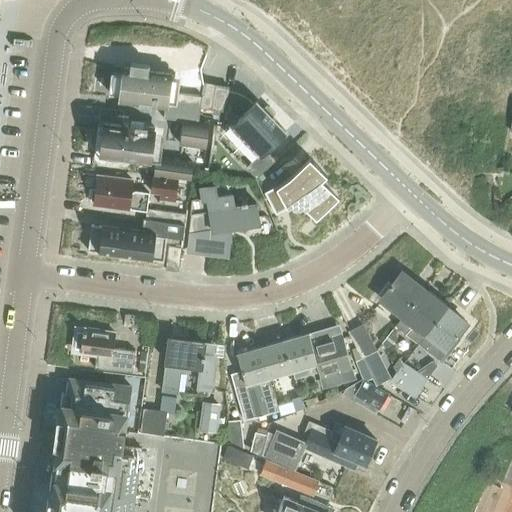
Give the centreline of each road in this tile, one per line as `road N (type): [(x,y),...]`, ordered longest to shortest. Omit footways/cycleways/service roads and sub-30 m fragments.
road 1 (residential): [(23,281),(272,298),(337,266),(408,193)]
road 2 (secondary): [(167,0),(210,13),(245,36),(408,193)]
road 3 (secondary): [(23,281),(59,29),(74,8),(94,0)]
road 4 (residential): [(395,511),(439,432),(511,346)]
road 5 (secondary): [(0,470),(23,281)]
road 6 (secondary): [(511,266),(463,242),(408,193)]
